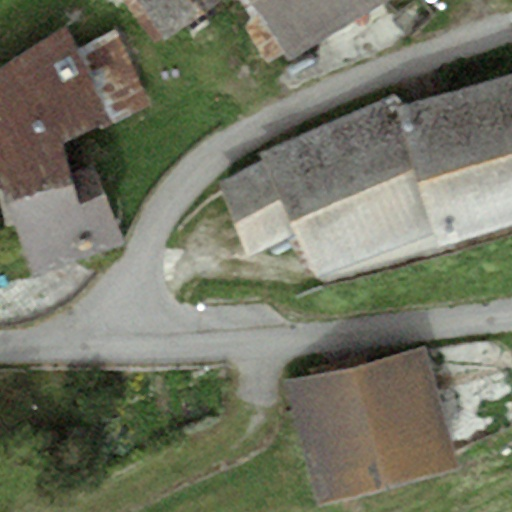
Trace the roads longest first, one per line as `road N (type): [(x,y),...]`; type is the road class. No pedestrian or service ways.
road 1 (unclassified): [(0,346),(113,350),(511,315)]
road 2 (track): [(94,511),(245,425),(268,339)]
